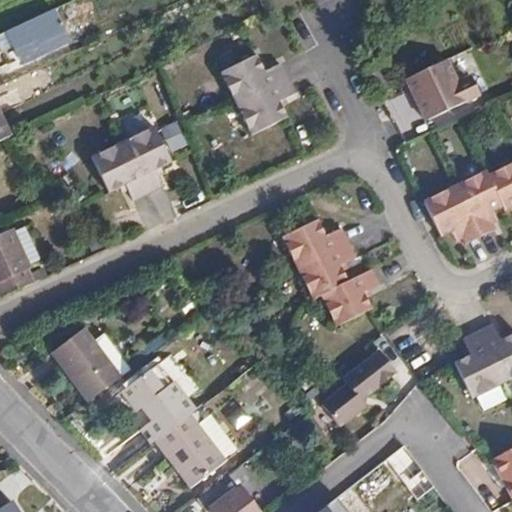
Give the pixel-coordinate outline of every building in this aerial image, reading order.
[(294,0),(295,1),(296,0),(313,0),(318,8),(336,0),(294,0)] [(57,8),(13,28),(26,56),(70,35),(57,8)] [(260,55),(224,72),(254,133),(290,116),(283,100),(298,92),(284,62),(268,70),(260,55)] [(377,94),(394,86),(382,61),(366,69),(377,94)] [(445,61),(404,81),(417,110),(420,108),(423,115),(420,116),(423,123),(477,97),(468,78),(459,82),(453,80),(445,61)] [(0,138),(3,137),(8,135),(0,115),(0,138)] [(157,127),(93,157),(111,192),(126,186),(133,201),(164,186),(157,170),(173,163),(157,127)] [(456,196),(511,168),(511,163),(490,174),(489,171),(425,201),(429,209),(456,196)] [(511,168),(456,196),(429,209),(442,235),(459,228),(465,241),(496,228),(488,213),(506,205),(508,210),(511,207),(511,168)] [(320,221),(283,236),(312,300),(324,294),(338,325),(373,308),(365,292),(381,285),(374,272),(350,283),(342,265),(356,258),(342,229),(327,234),(320,221)] [(32,227),(16,234),(29,264),(45,257),(32,227)] [(0,293),(2,297),(33,283),(28,270),(31,268),(29,264),(16,234),(14,231),(0,237),(0,293)] [(472,354),(454,363),(470,395),(511,375),(511,333),(500,339),(492,324),(465,338),(472,354)] [(54,356),(91,404),(122,380),(122,379),(132,371),(104,337),(94,345),(84,332),(54,356)] [(347,386),(322,405),(338,426),(363,407),(364,397),(395,374),(379,352),(343,380),(347,386)] [(144,434),(153,448),(158,444),(193,418),(199,413),(177,386),(168,392),(153,373),(124,395),(140,417),(144,413),(154,427),(144,434)] [(193,418),(158,444),(180,472),(185,469),(198,487),(228,464),(193,418)] [(511,446),(490,459),(511,499),(511,498),(511,446)] [(427,480),(404,448),(387,461),(410,492),(427,480)] [(149,468),(136,492),(151,499),(164,475),(149,468)] [(231,477),(229,475),(196,500),(204,511),(211,511),(212,511),(256,511),(245,498),(250,494),(255,500),(262,494),(243,468),(231,477)] [(185,469),(180,472),(193,490),(198,487),(185,469)] [(426,505),(438,496),(431,486),(418,494),(426,505)] [(13,511),(0,490),(0,511),(13,511)]
